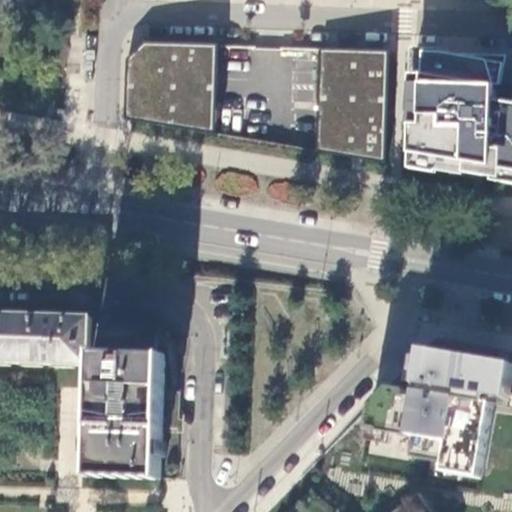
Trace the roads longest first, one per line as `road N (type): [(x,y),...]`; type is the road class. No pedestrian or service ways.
road 1 (residential): [(214,511),(198,497),(204,336),(189,307),(160,294),(0,288)]
road 2 (residential): [(511,16),(113,11)]
road 3 (residential): [(225,511),(393,343),(405,327),(417,261)]
road 4 (primary): [(98,207),(417,261)]
road 5 (residential): [(98,207),(113,11)]
